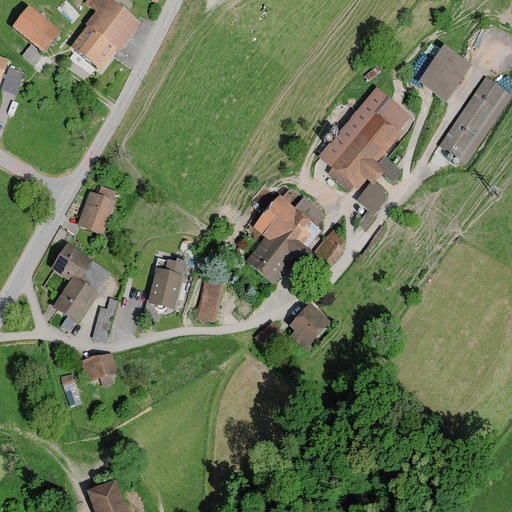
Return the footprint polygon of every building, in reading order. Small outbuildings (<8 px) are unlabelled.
[(141,23),(111,0),(86,0),(84,4),(95,12),(84,26),(86,27),(71,47),(101,70),(117,49),(120,51),(141,23)] [(64,36),(30,10),(14,30),(48,56),(64,36)] [(43,58),(31,47),(21,58),(34,69),(43,58)] [(473,67),(447,49),(420,87),(446,105),(473,67)] [(8,59),(0,56),(0,83),(2,78),(3,73),(8,59)] [(7,75),(3,73),(2,78),(5,79),(1,89),(16,95),(24,73),(9,67),(7,75)] [(503,93),(485,81),(439,150),(457,162),(503,93)] [(384,178),(393,186),(399,173),(385,161),(379,167),(377,165),(400,138),(396,134),(410,117),(379,90),(320,159),(333,171),(329,176),(351,195),(354,191),(357,194),(367,182),(375,189),(384,178)] [(375,217),(387,201),(369,188),(357,204),(375,217)] [(97,198),(88,195),(77,231),(102,239),(116,195),(100,190),(97,198)] [(347,244),(331,232),(313,256),(307,251),(320,233),(317,230),(326,218),(303,201),(296,210),(280,198),(254,232),(265,240),(246,265),(276,287),(295,262),(319,281),(347,244)] [(51,268),(71,281),(53,307),(79,324),(99,294),(98,293),(111,273),(68,244),(51,268)] [(173,312),(184,267),(169,263),(166,274),(158,272),(151,304),(146,303),(143,318),(158,321),(161,309),(173,312)] [(225,285),(205,280),(196,321),(215,325),(225,285)] [(118,301),(110,299),(107,308),(101,307),(92,339),(106,343),(118,301)] [(329,326),(309,307),(289,330),(294,334),(289,339),(304,353),(329,326)] [(285,339),(272,325),(254,340),(267,355),(285,339)] [(117,375),(111,355),(82,364),(88,383),(99,380),(101,387),(112,383),(110,377),(117,375)] [(74,384),(72,375),(60,378),(63,387),(74,384)] [(86,490),(95,511),(129,511),(115,478),(86,490)]
